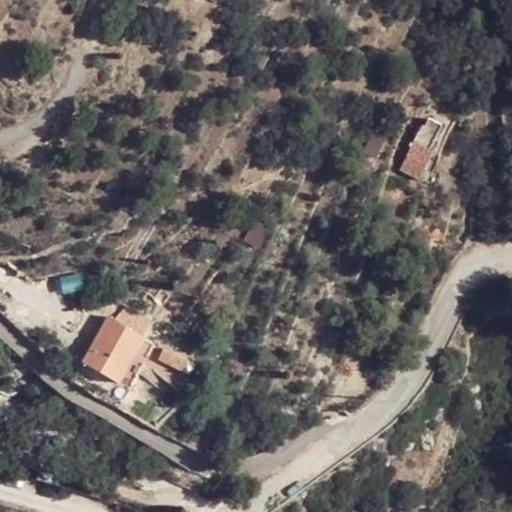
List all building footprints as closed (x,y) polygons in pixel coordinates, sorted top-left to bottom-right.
[(410,145),(424,151),(432,135),(417,128),(410,145)] [(428,153),(424,151),(410,145),(399,172),(417,179),(428,153)] [(91,339),(126,359),(140,336),(105,315),(91,339)] [(115,379),(126,359),(91,339),(78,360),(115,379)] [(150,370),(184,382),(192,357),(158,346),(150,370)]
